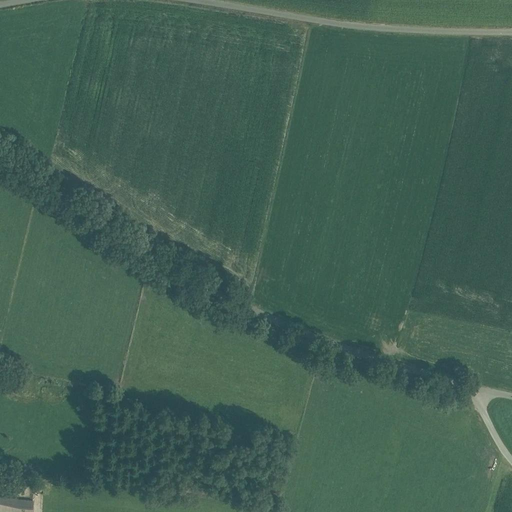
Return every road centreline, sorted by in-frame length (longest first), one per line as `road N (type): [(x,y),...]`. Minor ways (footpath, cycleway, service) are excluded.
road 1 (unclassified): [(465,386),(249,308),(123,233),(0,144)]
road 2 (unclassified): [(180,0),(353,25),(511,33)]
